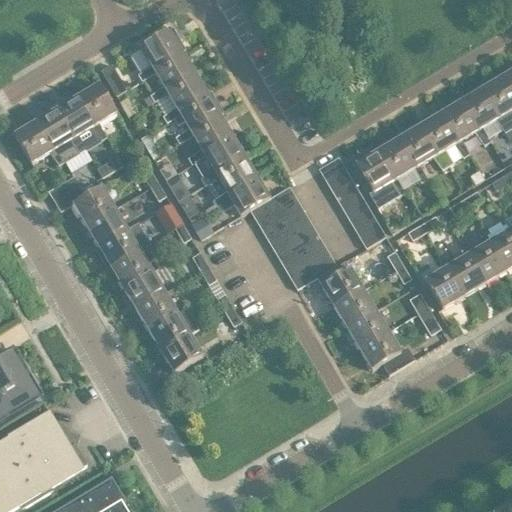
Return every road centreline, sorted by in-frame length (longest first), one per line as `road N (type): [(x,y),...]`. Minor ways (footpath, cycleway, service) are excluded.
road 1 (residential): [(506,40),(298,160),(200,0)]
road 2 (residential): [(196,511),(0,186)]
road 3 (residential): [(347,422),(241,236)]
road 4 (residential): [(347,422),(511,328)]
road 5 (residential): [(201,511),(347,422)]
road 6 (residential): [(0,100),(120,29)]
